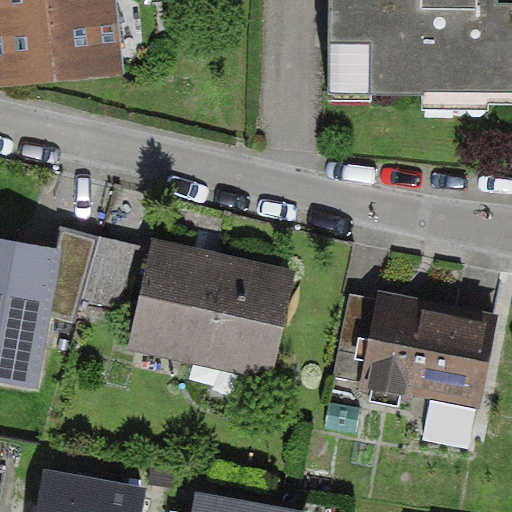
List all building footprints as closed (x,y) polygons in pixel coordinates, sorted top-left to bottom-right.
[(0,0),(0,85),(122,73),(114,0),(0,0)] [(330,0),(331,95),(490,95),(490,106),(511,106),(511,5),(500,6),(499,0),(330,0)] [(54,313),(78,319),(96,238),(72,233),(54,313)] [(156,257),(157,253),(100,239),(85,297),(121,306),(135,251),(156,257)] [(0,386),(35,393),(60,256),(0,244),(0,386)] [(295,281),(158,250),(157,253),(156,257),(136,345),(210,362),(215,343),(274,357),(269,377),(273,378),(295,281)] [(364,385),(382,301),(353,295),(335,379),(364,385)] [(385,302),(382,301),(364,385),(413,395),(415,388),(482,402),(497,324),(426,310),(424,318),(384,310),(385,302)] [(146,511),(150,492),(44,474),(37,511),(146,511)]
